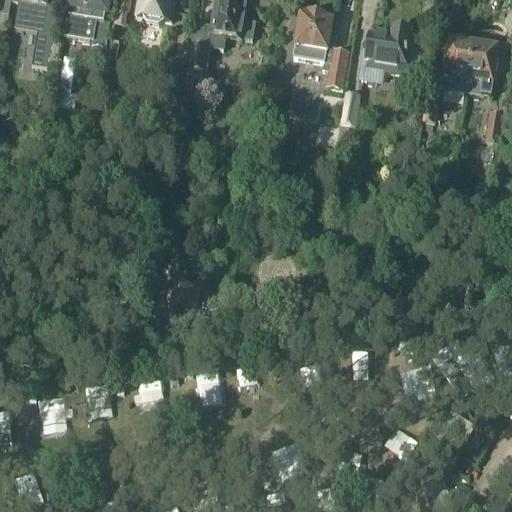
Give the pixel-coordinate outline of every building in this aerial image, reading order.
[(0,0),(0,53),(2,54),(7,27),(11,2),(1,1),(0,0)] [(20,0),(18,11),(10,9),(11,2),(7,27),(43,33),(46,14),(48,0),(20,0)] [(93,47),(93,48),(106,50),(109,30),(104,29),(108,0),(71,0),(67,24),(64,42),(93,47)] [(119,0),(114,31),(127,33),(127,32),(126,29),(128,20),(131,0),(119,0)] [(139,0),(136,23),(143,24),(146,30),(160,32),(165,28),(171,29),(176,0),(139,0)] [(195,70),(189,70),(187,83),(202,86),(203,76),(207,77),(210,55),(224,57),(225,45),(243,48),(243,46),(252,47),(255,29),(245,28),(249,10),(216,4),(208,49),(198,48),(195,70)] [(293,64),(322,69),(321,76),(328,77),(325,93),(343,96),(350,58),(334,55),(337,37),(330,36),(331,27),(324,26),(325,23),(308,20),(308,23),(301,22),(295,54),(293,64)] [(367,56),(363,56),(358,87),(382,91),(384,79),(412,83),(418,43),(410,42),(411,37),(393,34),(391,45),(369,41),(367,56)] [(47,79),(53,38),(37,36),(30,76),(47,79)] [(451,50),(444,91),(443,96),(465,99),(473,53),(451,50)] [(105,74),(108,53),(88,51),(85,71),(105,74)] [(473,53),(465,99),(480,102),(489,103),(497,57),(473,53)] [(361,100),(345,97),(334,165),(338,166),(340,155),(346,156),(350,133),(355,134),(361,100)] [(421,126),(423,126),(422,135),(433,137),(434,129),(435,129),(438,109),(424,106),(421,126)] [(500,149),(505,120),(490,118),(485,146),(500,149)] [(51,160),(39,158),(33,200),(45,201),(48,182),(42,181),(43,177),(48,178),(51,160)] [(406,279),(404,285),(396,283),(393,305),(428,300),(432,283),(406,279)] [(201,293),(170,286),(165,308),(196,314),(201,293)]
